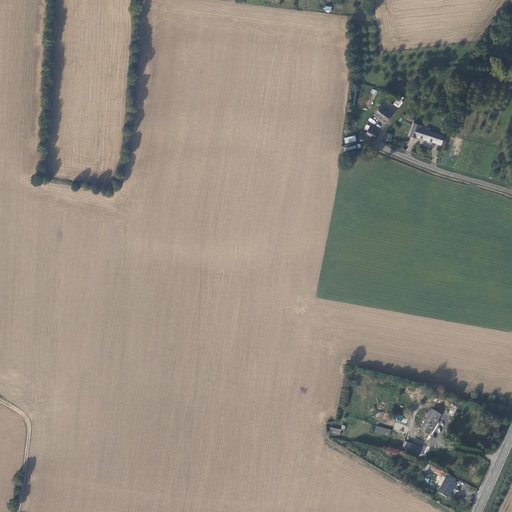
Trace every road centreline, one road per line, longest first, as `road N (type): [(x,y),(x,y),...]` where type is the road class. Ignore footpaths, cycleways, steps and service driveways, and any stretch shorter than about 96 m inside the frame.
road 1 (unclassified): [(511,192),(392,154),(378,145),(385,127)]
road 2 (track): [(0,400),(24,415),(29,429),(17,511)]
